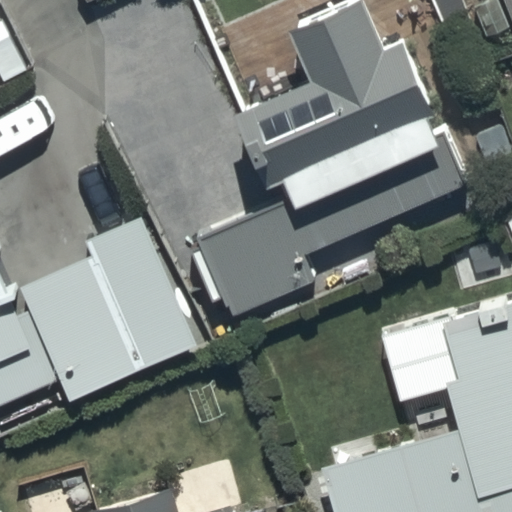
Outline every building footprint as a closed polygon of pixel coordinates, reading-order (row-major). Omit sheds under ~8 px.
[(307,73),(228,107),(261,182),(278,174),(287,194),(185,238),(210,296),(219,292),(228,312),(313,275),(303,252),(466,181),(439,120),(430,124),(421,103),(429,99),(401,33),(382,41),(364,0),(345,0),(286,26),(307,73)] [(511,0),(502,0),(511,25),(511,0)] [(161,353),(165,363),(199,349),(142,210),(83,235),(89,249),(2,284),(0,278),(0,403),(56,381),(62,394),(161,353)] [(313,464),(327,511),(511,511),(511,293),(443,313),(458,368),(439,373),(454,424),(313,464)] [(229,511),(228,505),(202,511),(174,511),(167,485),(90,506),(91,511),(229,511)]
